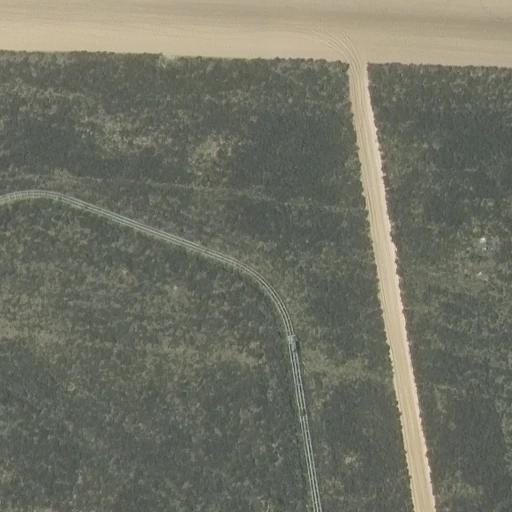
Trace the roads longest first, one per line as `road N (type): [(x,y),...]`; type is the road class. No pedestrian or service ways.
road 1 (track): [(0,11),(511,30)]
road 2 (track): [(351,24),(426,511)]
